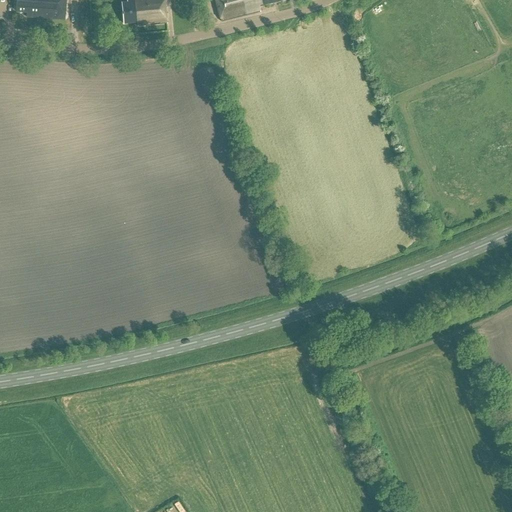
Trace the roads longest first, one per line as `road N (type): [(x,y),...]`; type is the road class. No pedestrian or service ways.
road 1 (primary): [(0,382),(255,327),(511,233)]
road 2 (unclassified): [(0,44),(162,45),(330,0)]
